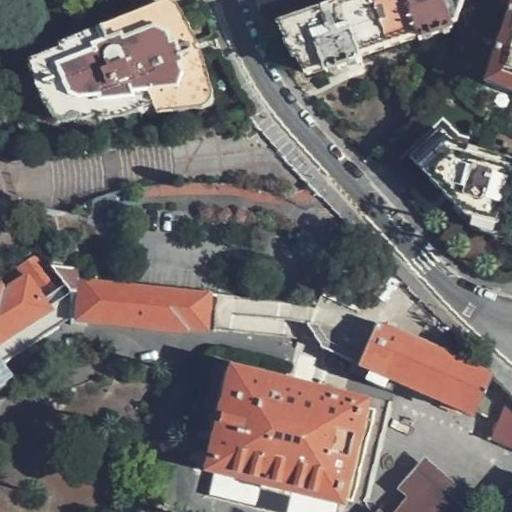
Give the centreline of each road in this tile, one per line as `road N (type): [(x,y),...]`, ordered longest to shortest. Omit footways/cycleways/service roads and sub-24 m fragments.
road 1 (residential): [(495,330),(282,107),(230,0)]
road 2 (unknown): [(393,229),(368,247),(348,248),(273,191),(208,178),(170,189),(129,240)]
